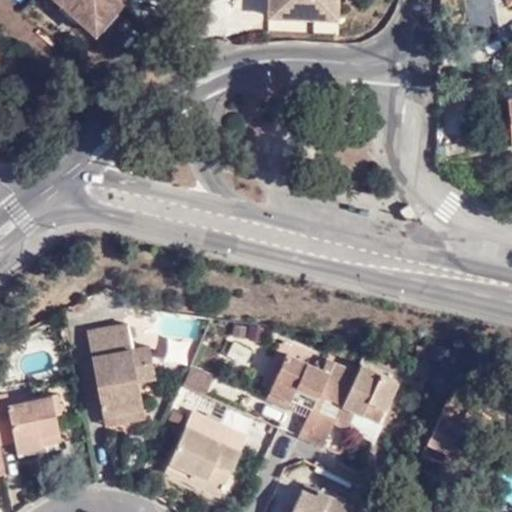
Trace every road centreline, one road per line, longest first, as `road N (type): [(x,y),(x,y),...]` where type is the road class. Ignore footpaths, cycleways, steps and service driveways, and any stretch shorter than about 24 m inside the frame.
road 1 (tertiary): [(38,200),(436,290)]
road 2 (tertiary): [(511,270),(235,203)]
road 3 (residential): [(511,230),(446,208),(413,164),(403,87),(410,54)]
road 4 (residential): [(211,72),(280,52),(410,54)]
road 5 (tertiary): [(235,203),(83,160)]
road 6 (residential): [(211,72),(149,107),(83,160)]
road 7 (residential): [(235,203),(200,157),(196,137),(197,104),(211,72)]
